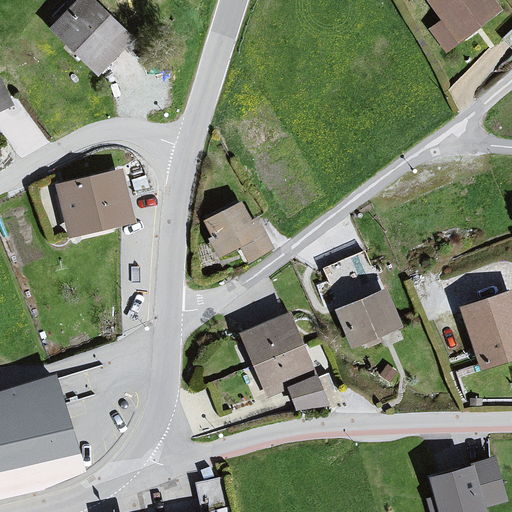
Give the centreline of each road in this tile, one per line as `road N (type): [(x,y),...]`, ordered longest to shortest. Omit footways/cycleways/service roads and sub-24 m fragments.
road 1 (residential): [(137,455),(210,451),(306,427),(511,424)]
road 2 (residential): [(170,310),(224,297),(382,181),(448,143)]
road 3 (residential): [(0,182),(109,129),(188,148)]
road 4 (tertiary): [(188,148),(170,310)]
road 5 (tertiary): [(233,0),(188,148)]
road 6 (tertiary): [(170,310),(159,406),(137,455)]
